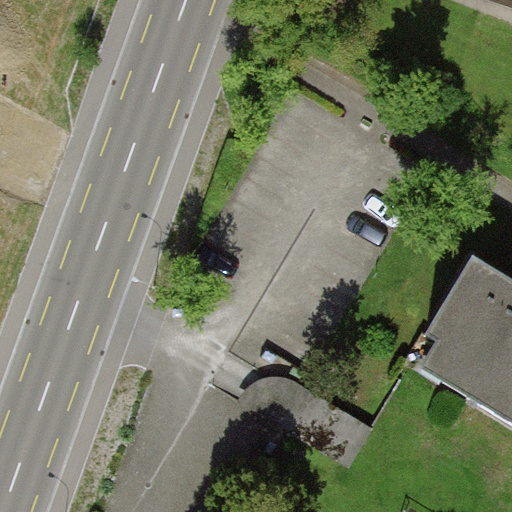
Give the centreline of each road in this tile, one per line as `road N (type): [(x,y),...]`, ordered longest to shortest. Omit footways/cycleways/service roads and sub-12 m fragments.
road 1 (tertiary): [(6,511),(188,0)]
road 2 (unknown): [(158,85),(0,12)]
